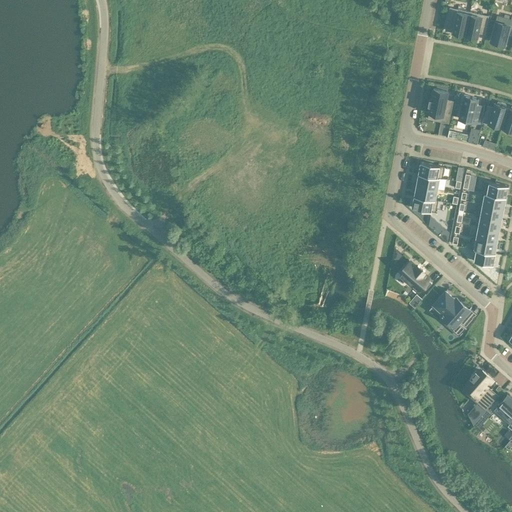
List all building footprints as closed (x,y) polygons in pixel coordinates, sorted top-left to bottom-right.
[(465,35),(470,11),(450,7),(445,28),(453,30),(453,32),(465,35)] [(489,15),(470,11),(465,35),(478,37),(480,30),(486,31),(489,15)] [(511,18),(497,15),(491,40),(505,44),(508,34),(511,34),(511,15),(511,16),(511,18)] [(431,99),(430,99),(429,105),(430,105),(429,112),(442,115),(441,121),(449,122),(453,101),(446,100),(448,91),(434,89),(431,99)] [(459,118),(480,123),(484,105),(483,105),(483,107),(477,106),(479,98),(464,95),(459,118)] [(501,129),(508,107),(505,106),(506,104),(498,101),(498,103),(495,102),(493,109),(487,107),(483,121),(489,122),(488,125),(501,129)] [(511,105),(511,108),(508,107),(501,129),(511,132),(511,105)] [(455,138),(468,142),(470,135),(456,132),(455,138)] [(241,136),(206,173),(200,168),(194,175),(215,195),(257,151),(241,136)] [(484,146),(494,149),(495,144),(485,141),(484,146)] [(421,161),(418,173),(443,178),(445,166),(421,161)] [(492,172),(494,164),(483,161),(481,168),(492,172)] [(459,166),(456,180),(457,180),(462,181),(464,168),(459,166)] [(418,185),(437,188),(439,178),(443,178),(418,173),(420,174),(418,185)] [(484,180),(482,192),(507,197),(509,185),(484,180)] [(414,195),(438,200),(439,200),(435,199),(437,188),(418,185),(416,195),(414,195)] [(229,220),(243,206),(230,192),(215,206),(229,220)] [(507,197),(482,192),(482,193),(483,193),(481,203),(479,203),(478,203),(503,208),(505,197),(506,197),(507,197)] [(438,200),(414,195),(412,207),(436,212),(438,200)] [(478,203),(476,214),(501,219),(503,208),(478,203)] [(501,219),(476,214),(476,215),(482,216),(480,227),(499,230),(501,219)] [(439,234),(441,225),(431,216),(429,225),(439,234)] [(449,232),(441,225),(439,234),(447,241),(449,232)] [(472,236),(472,237),(497,241),(499,230),(480,227),(478,237),(472,236)] [(497,241),(472,237),(470,248),(496,253),(496,252),(494,252),(497,241)] [(402,255),(395,248),(393,259),(396,262),(402,255)] [(494,264),(496,253),(470,248),(476,250),(474,261),(494,264)] [(400,275),(418,291),(422,286),(426,290),(432,283),(428,279),(430,278),(424,273),(425,271),(418,265),(417,267),(411,262),(400,275)] [(429,309),(452,328),(459,335),(466,327),(466,328),(467,327),(466,326),(475,317),(468,311),(470,309),(457,297),(455,299),(446,291),(448,289),(447,289),(429,309)] [(475,380),(468,387),(471,391),(470,392),(472,394),(473,392),(478,396),(475,400),(486,409),(497,397),(486,387),(493,380),(483,370),(480,373),(476,370),(471,376),(475,380)] [(503,408),(511,415),(511,420),(509,424),(508,426),(511,429),(511,396),(508,393),(507,393),(508,394),(499,404),(499,403),(498,404),(503,408)]
